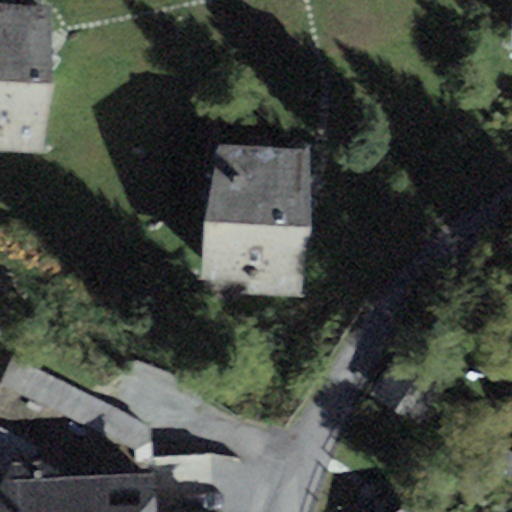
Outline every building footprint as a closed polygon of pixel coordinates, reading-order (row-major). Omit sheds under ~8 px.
[(51,8),(0,3),(0,150),(41,152),(54,84),(51,8)] [(309,148),(218,143),(203,221),(201,280),(246,282),(247,295),(303,296),(311,226),(309,148)] [(450,376),(402,348),(374,396),(421,424),(450,376)] [(63,474),(17,450),(0,485),(0,511),(218,511),(209,511),(156,511),(153,467),(63,474)] [(419,511),(412,501),(394,511),(419,511)]
